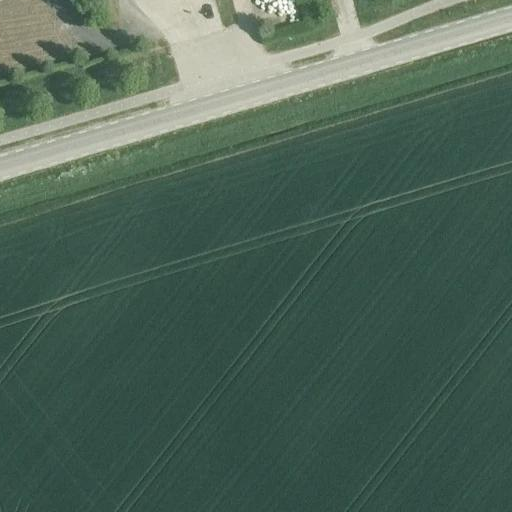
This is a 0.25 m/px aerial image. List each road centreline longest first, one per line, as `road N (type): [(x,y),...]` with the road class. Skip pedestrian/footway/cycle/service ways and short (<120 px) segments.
road 1 (secondary): [(0,169),(511,19)]
road 2 (track): [(133,0),(187,24),(219,78)]
